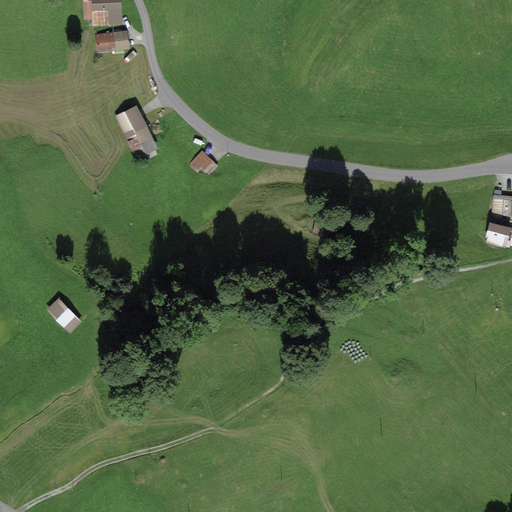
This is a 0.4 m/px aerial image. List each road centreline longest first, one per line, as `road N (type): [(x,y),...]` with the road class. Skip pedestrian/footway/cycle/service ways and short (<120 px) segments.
road 1 (track): [(18,511),(96,467),(235,414),(283,381),(331,327),(417,280),(511,258)]
road 2 (unclassified): [(138,0),(160,84),(221,141),(379,173),(511,167)]
